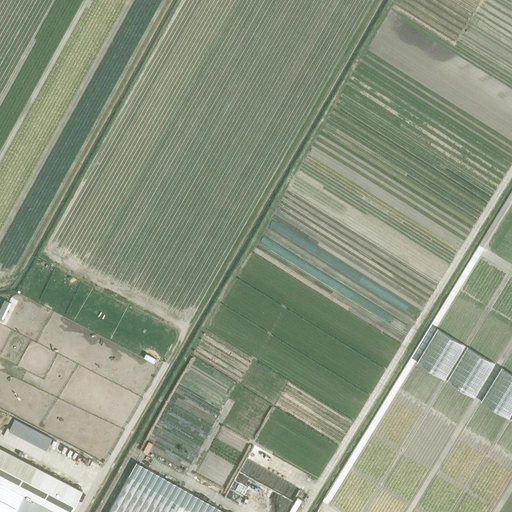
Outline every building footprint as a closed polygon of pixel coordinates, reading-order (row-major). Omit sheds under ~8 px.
[(438,328),(498,360),(511,335),(511,321),(458,292),(438,328)] [(14,418),(9,430),(48,448),(53,436),(14,418)] [(147,452),(153,442),(149,440),(143,450),(147,452)] [(57,457),(73,462),(75,456),(73,455),(74,450),(60,446),(57,457)] [(0,447),(0,511),(70,511),(82,490),(0,447)] [(107,511),(225,511),(136,462),(107,511)] [(296,496),(289,511),(294,511),(301,498),(296,496)]
